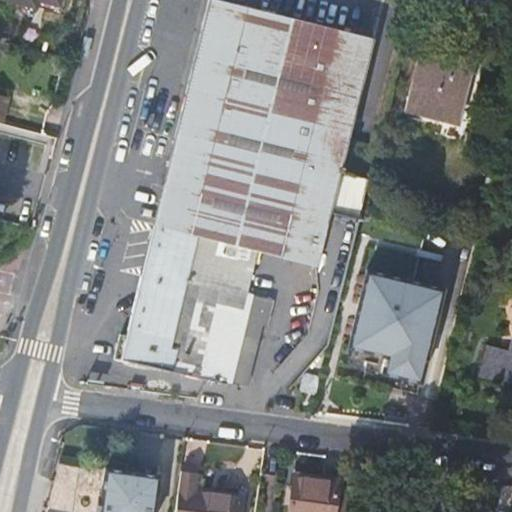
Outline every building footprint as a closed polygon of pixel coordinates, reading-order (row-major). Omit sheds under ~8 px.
[(341,172),(372,33),(317,19),(235,0),(211,0),(210,9),(200,51),(190,90),(186,108),(179,138),(170,178),(159,225),(255,249),(328,267),(347,271),(369,179),(341,172)] [(468,67),(421,55),(407,111),(440,119),(454,123),(468,67)] [(249,275),(255,249),(159,225),(153,253),(145,287),(137,318),(133,336),(121,333),(116,356),(223,382),(249,275)] [(444,287),(367,268),(349,344),(387,354),(383,370),(422,380),(444,287)] [(275,281),(249,275),(223,382),(250,389),(275,281)] [(511,320),(511,321),(511,325),(511,349),(488,344),(481,373),(511,380),(511,320)] [(300,382),(320,386),(323,371),(304,367),(300,382)] [(153,511),(159,474),(104,467),(98,511),(153,511)] [(197,470),(180,468),(176,499),(174,511),(242,511),(244,498),(195,491),(197,470)] [(288,511),(334,511),(338,482),(293,476),(288,511)]
